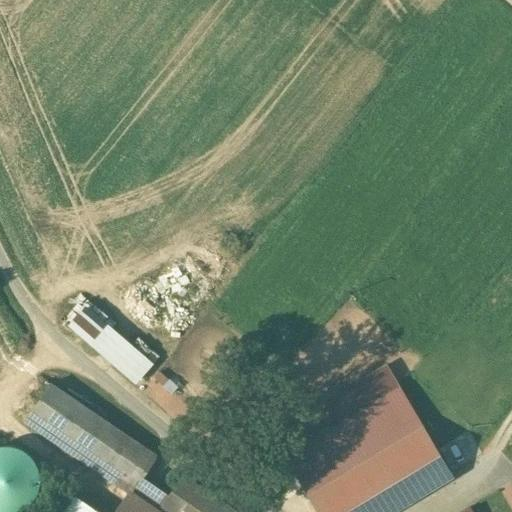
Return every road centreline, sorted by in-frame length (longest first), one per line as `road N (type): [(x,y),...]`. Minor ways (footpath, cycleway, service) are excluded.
road 1 (unclassified): [(0,263),(34,322),(164,435),(272,511)]
road 2 (track): [(511,416),(419,511)]
